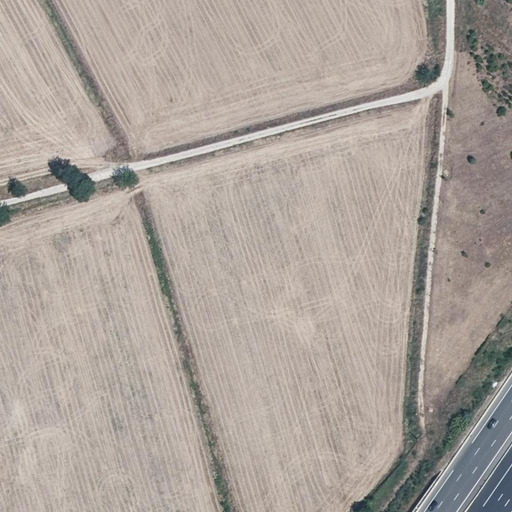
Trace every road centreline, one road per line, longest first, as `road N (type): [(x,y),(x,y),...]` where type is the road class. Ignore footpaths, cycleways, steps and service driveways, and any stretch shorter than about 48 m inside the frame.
road 1 (track): [(0,204),(421,93),(447,78)]
road 2 (track): [(447,78),(419,401)]
road 3 (track): [(379,511),(429,444),(419,401)]
road 4 (motorway): [(511,409),(440,511)]
